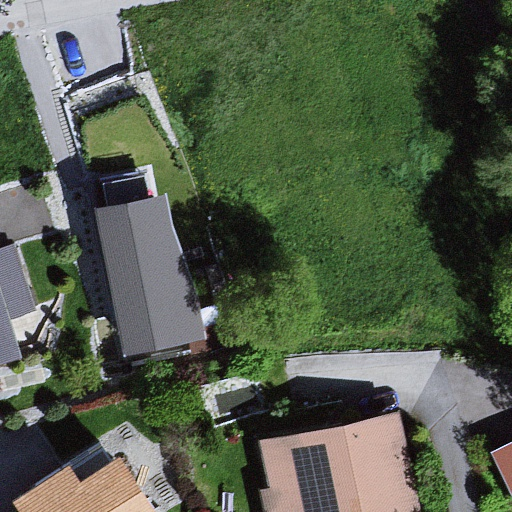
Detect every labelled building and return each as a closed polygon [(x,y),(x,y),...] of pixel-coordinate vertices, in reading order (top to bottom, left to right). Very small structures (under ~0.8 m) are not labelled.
[(164,195),(96,208),(124,354),(203,339),(193,277),(172,230),(164,195)] [(0,358),(11,355),(2,328),(27,320),(3,247),(0,248),(0,358)] [(403,511),(376,408),(243,442),(261,511),(403,511)] [(511,425),(490,435),(511,488),(511,425)] [(132,511),(96,446),(0,499),(0,511),(132,511)]
